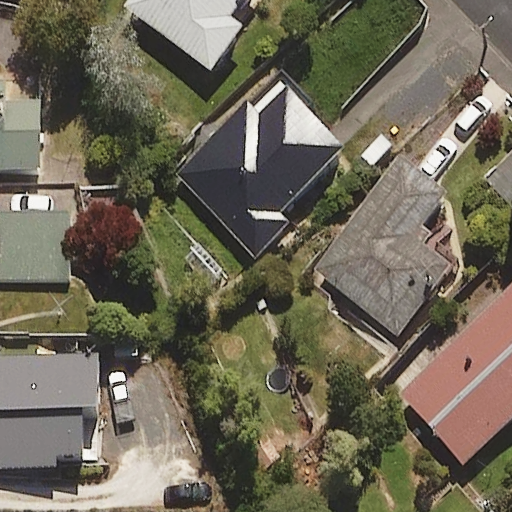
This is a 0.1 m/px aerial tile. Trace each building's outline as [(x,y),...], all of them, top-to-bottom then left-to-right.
[(133,0),(127,9),(212,75),(245,33),(234,25),(252,0),(133,0)] [(0,172),(42,172),(42,108),(9,108),(9,87),(0,86),(0,172)] [(340,154),(281,93),(252,120),(240,108),(172,174),(252,257),(284,227),(275,217),(340,154)] [(402,164),(344,234),(353,242),(323,279),(398,340),(454,273),(419,244),(451,205),(402,164)] [(0,280),(70,282),(71,218),(0,216),(0,280)] [(511,426),(511,282),(396,393),(468,468),(511,426)] [(101,362),(0,362),(0,471),(84,472),(84,419),(101,419),(101,362)]
